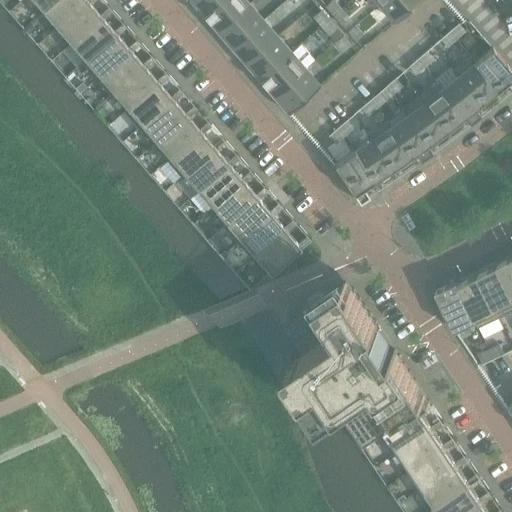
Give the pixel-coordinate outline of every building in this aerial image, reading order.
[(33,0),(43,10),(54,0),(33,0)] [(54,0),(43,10),(57,27),(88,0),(89,2),(91,0),(54,0)] [(88,0),(57,27),(71,43),(102,16),(103,18),(111,12),(107,7),(100,14),(89,2),(88,0)] [(190,0),(203,14),(218,0),(190,0)] [(217,30),(249,2),(247,0),(218,0),(203,14),(217,30)] [(341,9),(332,0),(331,0),(325,6),(333,15),(341,9)] [(393,21),(417,0),(383,0),(379,4),(393,21)] [(231,46),(263,18),(249,2),(217,30),(231,46)] [(348,18),(341,9),(333,15),(341,24),(348,18)] [(328,19),(320,10),(313,17),(321,26),(328,19)] [(102,16),(71,43),(84,58),(85,59),(116,33),(117,35),(125,28),(121,24),(114,31),(103,18),(102,16)] [(245,63),(277,35),(263,18),(231,46),(245,63)] [(336,28),(328,19),(321,26),(328,35),(336,28)] [(456,39),(465,31),(458,23),(449,31),(456,39)] [(363,34),(355,25),(347,32),(355,41),(363,34)] [(447,47),(456,39),(449,31),(440,39),(447,47)] [(84,58),(81,61),(81,62),(96,79),(130,49),(132,51),(139,44),(136,40),(128,47),(117,35),(116,33),(85,59),(84,58)] [(259,79),(291,51),(277,35),(245,63),(259,79)] [(350,45),(342,36),(335,42),(342,51),(350,45)] [(511,70),(492,47),(475,61),(474,62),(497,89),(506,82),(511,88),(511,70)] [(130,49),(96,79),(110,95),(110,96),(114,93),(113,92),(144,65),(146,67),(153,61),(150,56),(142,63),(132,51),(130,49)] [(273,95),(305,67),(291,51),(259,79),(273,95)] [(424,66),(433,59),(426,51),(417,59),(424,66)] [(497,89),(474,62),(475,61),(470,55),(452,70),(457,76),(458,75),(479,103),(497,89)] [(415,74),(424,66),(417,59),(408,67),(415,74)] [(144,65),(113,92),(114,93),(127,107),(127,108),(158,82),(160,84),(168,77),(164,73),(156,80),(146,67),(144,65)] [(288,113),(320,85),(305,67),(273,95),(287,111),(286,112),(288,113)] [(479,103),(458,75),(457,76),(441,88),(441,89),(462,117),(463,116),(469,124),(480,115),(474,107),(479,103)] [(392,94),(401,86),(395,78),(386,86),(392,94)] [(127,107),(123,111),(124,111),(138,128),(172,98),(174,100),(182,94),(178,89),(170,96),(160,84),(158,82),(127,108),(127,107)] [(462,117),(441,89),(441,88),(437,82),(419,96),(444,130),(462,117)] [(376,108),(385,100),(379,92),(370,100),(376,108)] [(444,130),(419,96),(401,109),(405,115),(406,115),(427,143),(444,130)] [(172,98),(138,128),(152,144),(186,114),(188,117),(196,110),(192,106),(184,112),(174,100),(172,98)] [(367,116),(376,108),(370,100),(360,108),(367,116)] [(186,114),(152,144),(166,160),(201,131),(202,133),(210,126),(206,122),(199,129),(188,117),(186,114)] [(427,143),(406,115),(405,115),(389,126),(388,127),(408,156),(415,152),(420,160),(431,152),(426,144),(427,143)] [(344,136),(353,128),(346,120),(337,128),(344,136)] [(408,156),(388,127),(389,126),(385,120),(366,134),(370,140),(371,139),(390,169),(408,156)] [(335,143),(344,136),(337,128),(328,136),(335,143)] [(201,131),(166,160),(180,177),(181,177),(185,174),(184,174),(215,147),(216,149),(224,143),(221,138),(213,145),(202,133),(201,131)] [(371,139),(370,140),(353,151),(372,181),(390,169),(371,139)] [(215,147),(184,174),(185,174),(198,190),(229,163),(231,166),(238,159),(235,155),(227,161),(216,149),(215,147)] [(372,181),(353,151),(333,164),(359,202),(369,196),(363,187),(372,181)] [(198,190),(189,198),(202,214),(212,206),(243,180),(245,182),(252,175),(249,171),(241,178),(231,166),(229,163),(198,190)] [(243,180),(212,206),(226,222),(226,223),(257,196),(259,198),(266,192),(263,187),(255,194),(245,182),(243,180)] [(226,222),(222,225),(223,226),(237,242),(271,212),(273,215),(281,208),(277,204),(269,210),(259,198),(257,196),(226,223),(226,222)] [(271,212),(237,242),(251,258),(252,259),(255,256),(255,255),(285,229),(287,231),(295,224),(291,220),(283,227),(273,215),(271,212)] [(285,229),(255,255),(255,256),(269,273),(300,246),(301,247),(309,241),(305,236),(297,243),(287,231),(285,229)] [(511,257),(497,266),(511,295),(511,257)] [(511,303),(511,295),(497,266),(477,275),(495,312),(511,303)] [(495,312),(477,275),(459,284),(457,281),(456,281),(475,322),(495,312)] [(431,403),(395,349),(392,351),(388,354),(385,350),(389,347),(378,331),(374,334),(371,330),(378,325),(347,278),(319,297),(324,303),(284,330),(301,356),(294,360),(329,415),(337,410),(363,448),(387,432),(429,404),(431,403)] [(475,322),(456,281),(436,290),(454,331),(475,322)] [(500,344),(490,349),(494,359),(505,353),(500,344)] [(490,349),(478,355),(483,364),(494,359),(490,349)] [(398,449),(432,426),(423,413),(431,407),(429,404),(387,432),(398,449)] [(410,467),(444,444),(435,431),(443,425),(440,420),(432,426),(398,449),(410,467)] [(422,485),(456,462),(447,449),(455,443),(452,438),(444,444),(410,467),(422,485)] [(434,502),(468,480),(459,467),(467,461),(464,456),(456,462),(422,485),(434,502)] [(440,511),(458,511),(480,498),(471,485),(479,479),(476,474),(468,480),(434,502),(440,511)] [(489,511),(483,503),(491,497),(488,492),(480,498),(458,511),(489,511)]
